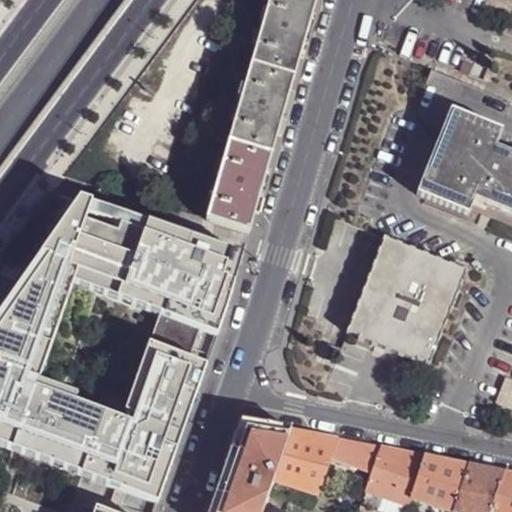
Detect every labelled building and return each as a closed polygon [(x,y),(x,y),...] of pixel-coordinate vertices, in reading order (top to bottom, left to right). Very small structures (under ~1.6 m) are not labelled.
[(309,35),(320,0),(319,0),(271,0),(253,65),(297,77),(309,35)] [(289,106),(297,77),(253,65),(231,142),(275,156),(289,106)] [(511,156),(496,150),(501,133),(450,113),(417,196),(469,216),(475,201),(511,216),(511,156)] [(231,142),(209,220),(216,223),(250,234),(252,234),(271,170),(275,156),(231,142)] [(0,511),(0,442),(161,504),(207,372),(146,348),(121,414),(32,383),(74,282),(217,339),(245,259),(67,204),(0,309),(0,511)] [(384,236),(345,331),(357,336),(356,339),(415,362),(416,359),(429,365),(467,269),(384,236)] [(511,381),(509,380),(499,406),(511,410),(511,381)] [(233,455),(212,511),(266,511),(268,508),(277,482),(294,430),(280,428),(244,423),(233,455)] [(320,496),(332,462),(349,467),(358,443),(325,436),(294,430),(277,482),(320,496)] [(406,452),(383,448),(367,493),(410,507),(412,500),(427,456),(406,452)] [(445,460),(427,456),(412,500),(446,511),(454,511),(470,464),(445,460)] [(486,468),(470,464),(454,511),(492,511),(506,472),(486,468)] [(511,511),(511,472),(506,472),(492,511),(511,511)]
